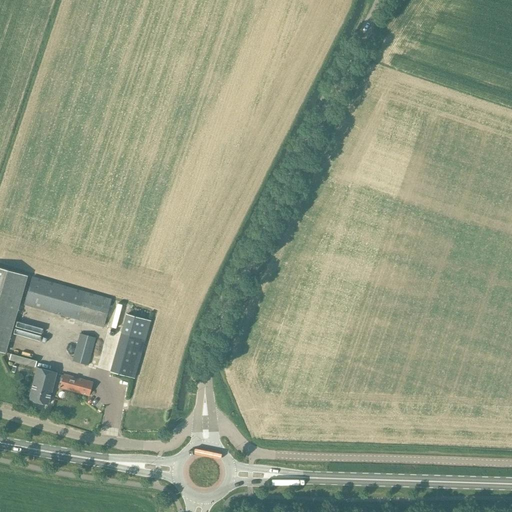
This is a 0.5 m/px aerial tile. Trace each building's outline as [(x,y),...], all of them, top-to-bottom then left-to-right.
[(0,265),(0,349),(10,352),(30,273),(0,265)] [(111,299),(33,277),(25,304),(103,327),(111,299)] [(113,371),(137,377),(153,319),(128,312),(113,371)] [(95,338),(80,333),(72,361),(88,365),(95,338)] [(9,360),(35,367),(37,361),(11,354),(9,360)] [(57,373),(37,367),(29,399),(48,404),(57,373)] [(93,383),(64,374),(60,387),(89,396),(93,383)]
